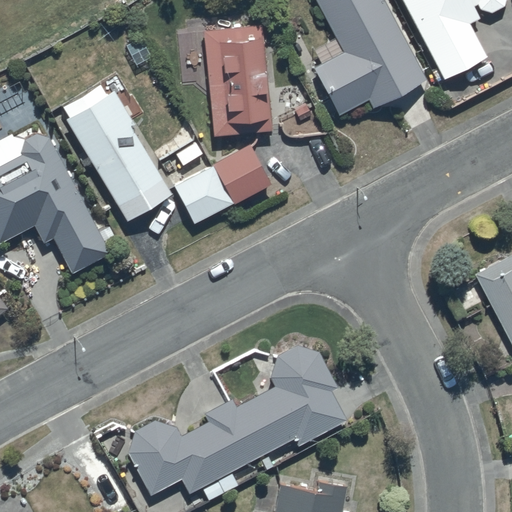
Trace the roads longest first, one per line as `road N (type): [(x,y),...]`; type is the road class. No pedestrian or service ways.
road 1 (residential): [(345,232),(0,410)]
road 2 (residential): [(345,232),(427,384),(443,429),(454,511)]
road 3 (residential): [(511,143),(345,232)]
